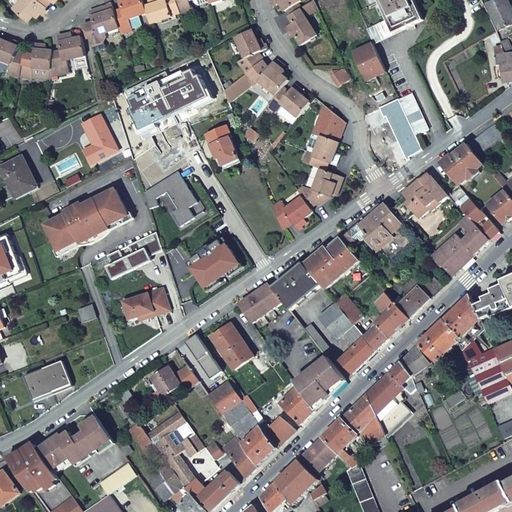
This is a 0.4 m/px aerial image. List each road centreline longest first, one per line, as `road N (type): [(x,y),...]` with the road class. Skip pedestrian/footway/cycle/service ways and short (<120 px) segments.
road 1 (tertiary): [(511,237),(231,511)]
road 2 (residential): [(382,194),(359,146),(357,115),(303,74),(269,28),(263,0)]
road 3 (residential): [(272,272),(124,375)]
road 4 (residential): [(184,137),(272,272)]
road 5 (residential): [(511,100),(382,194)]
road 6 (residential): [(124,375),(0,448)]
road 7 (residential): [(382,194),(272,272)]
road 8 (unknown): [(511,457),(398,511)]
